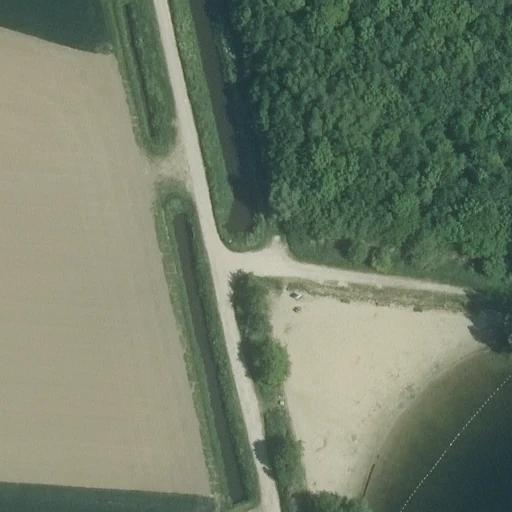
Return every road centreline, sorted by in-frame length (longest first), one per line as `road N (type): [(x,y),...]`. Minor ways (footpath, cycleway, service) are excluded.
road 1 (unclassified): [(269,511),(158,0)]
road 2 (track): [(508,295),(275,268)]
